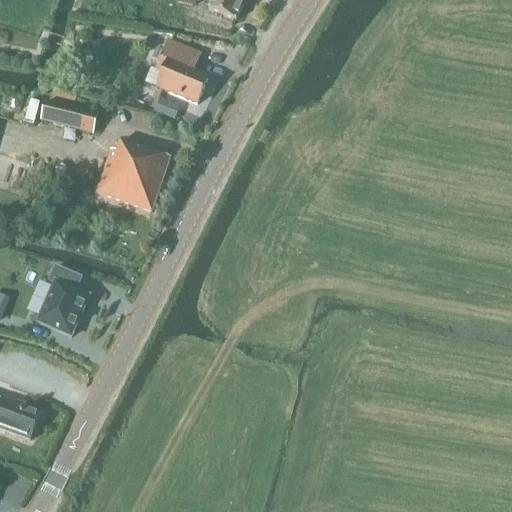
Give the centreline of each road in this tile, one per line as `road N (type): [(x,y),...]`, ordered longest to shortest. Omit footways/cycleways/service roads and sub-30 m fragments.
road 1 (tertiary): [(39,511),(316,0)]
road 2 (track): [(141,511),(236,328),(302,264)]
road 3 (track): [(511,303),(302,264)]
road 4 (track): [(302,264),(275,143),(242,126)]
